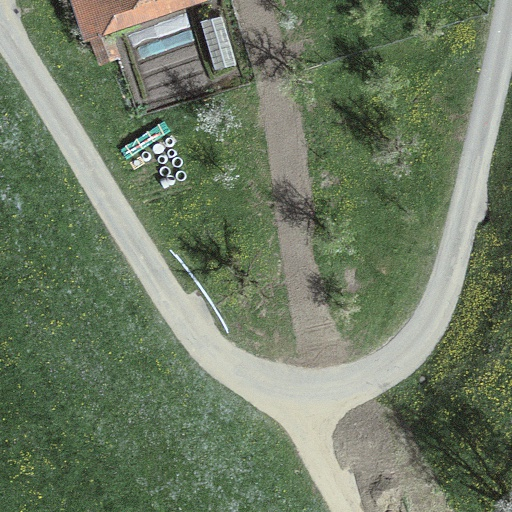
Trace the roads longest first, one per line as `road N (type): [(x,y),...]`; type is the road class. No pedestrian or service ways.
road 1 (unclassified): [(509,0),(470,180),(424,321),(380,367),(303,389),(239,369),(185,314),(0,12)]
road 2 (track): [(303,389),(310,441),(347,511)]
